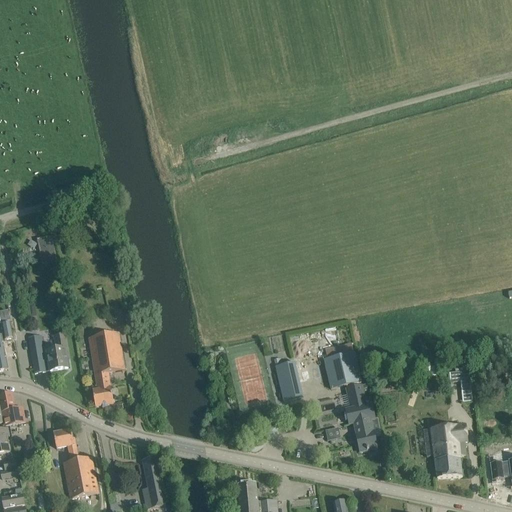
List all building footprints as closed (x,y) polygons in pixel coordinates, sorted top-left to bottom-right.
[(52,238),(37,241),(43,267),(58,263),(52,238)] [(2,325),(5,341),(13,339),(10,323),(11,323),(10,317),(3,318),(3,320),(7,320),(8,322),(2,323),(3,324),(2,325)] [(1,335),(0,334),(0,372),(9,371),(7,361),(3,342),(3,341),(2,341),(1,335)] [(119,334),(89,339),(97,391),(93,391),(96,408),(102,407),(103,409),(107,408),(107,406),(114,405),(109,374),(125,372),(119,334)] [(47,352),(50,372),(68,369),(66,355),(68,354),(65,336),(55,338),(57,350),(47,352)] [(42,337),(29,339),(33,365),(35,375),(46,373),(44,363),(43,358),(41,345),(42,345),(44,345),(42,337)] [(372,422),(376,421),(369,385),(363,386),(362,386),(359,387),(358,384),(360,384),(355,360),(354,355),(344,356),(327,360),(324,361),(331,390),(347,387),(347,390),(346,390),(350,409),(346,411),(349,427),(354,426),(355,432),(361,431),(362,436),(356,437),(360,453),(369,451),(369,449),(376,447),(377,450),(377,449),(374,433),(372,422)] [(276,368),(275,368),(284,403),(303,398),(300,383),(310,380),(305,361),(287,365),(285,358),(274,361),(276,368)] [(0,396),(0,403),(2,413),(5,428),(26,424),(23,409),(15,410),(12,394),(0,396)] [(465,426),(430,431),(437,482),(462,478),(459,458),(467,457),(465,444),(468,444),(465,426)] [(7,437),(9,437),(8,429),(0,431),(0,454),(10,453),(7,437)] [(333,430),(325,432),(327,442),(336,440),(333,430)] [(54,434),(57,450),(68,448),(71,463),(64,464),(71,501),(99,495),(92,459),(93,459),(79,461),(75,439),(73,439),(71,431),(54,434)] [(511,455),(491,457),(492,483),(511,482),(511,455)] [(149,490),(143,491),(147,510),(166,506),(157,459),(143,461),(149,490)] [(4,463),(6,472),(17,469),(15,461),(4,463)] [(14,482),(15,485),(21,483),(19,470),(1,474),(3,480),(13,478),(14,482)] [(239,509),(231,509),(231,511),(277,511),(277,502),(258,504),(256,484),(237,486),(239,509)] [(2,500),(4,510),(25,506),(23,496),(22,490),(16,491),(17,497),(2,500)] [(333,504),(334,511),(347,511),(346,502),(333,504)]
